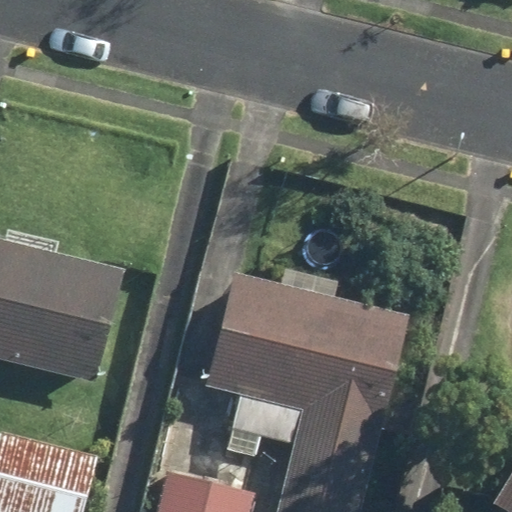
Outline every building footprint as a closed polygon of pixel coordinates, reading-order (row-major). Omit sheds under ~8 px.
[(129,274),(0,238),(0,361),(97,388),(129,274)] [(364,511),(409,318),(235,278),(210,383),(240,390),(231,433),(298,448),(283,511),(364,511)] [(87,511),(102,459),(1,431),(0,433),(0,511),(87,511)] [(511,511),(511,464),(489,498),(510,511),(511,511)] [(250,511),(255,494),(166,472),(155,511),(250,511)]
